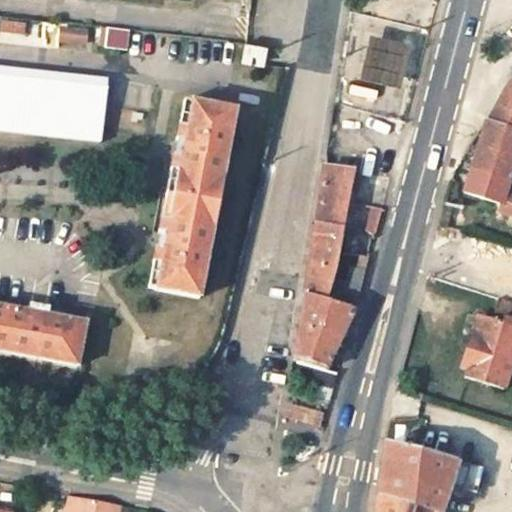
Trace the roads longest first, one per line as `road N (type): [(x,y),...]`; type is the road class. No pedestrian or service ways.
road 1 (primary): [(339,511),(465,0)]
road 2 (unknown): [(320,32),(46,0)]
road 3 (residential): [(326,0),(274,252)]
road 4 (unknown): [(358,414),(481,443),(497,470),(496,487),(477,511)]
road 5 (residential): [(262,316),(246,393),(225,412),(188,487)]
road 6 (residential): [(188,487),(0,458)]
